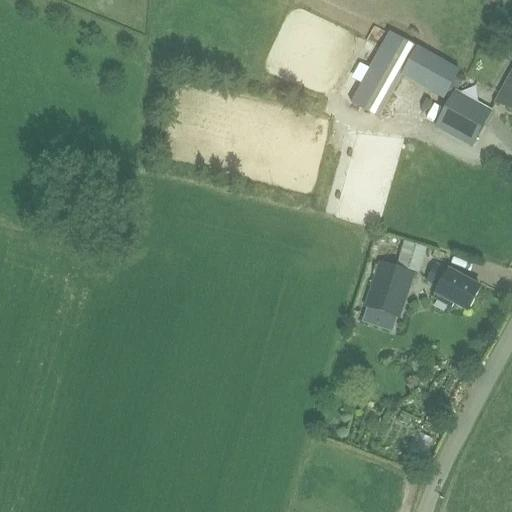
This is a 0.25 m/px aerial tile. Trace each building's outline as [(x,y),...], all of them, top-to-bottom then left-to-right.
[(459,71),(390,34),(351,103),(378,118),(402,76),(444,99),(459,71)] [(511,73),(496,103),(511,111),(511,73)] [(435,128),(471,147),(490,111),(455,92),(435,128)] [(400,256),(396,269),(419,275),(423,263),(400,256)] [(400,318),(414,275),(379,263),(365,307),(400,318)] [(481,288),(448,271),(448,272),(436,266),(427,281),(440,288),(434,299),(452,309),(455,304),(469,312),(481,288)]
